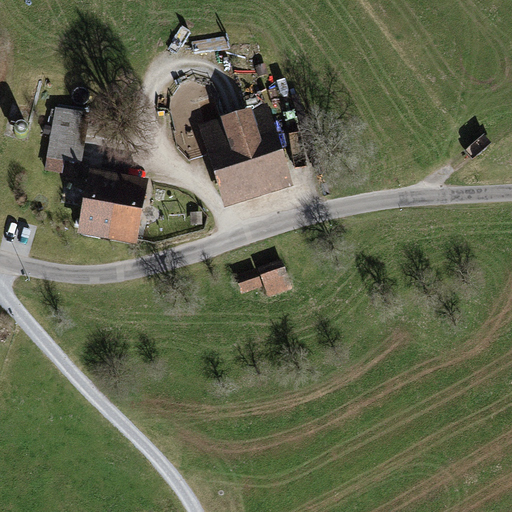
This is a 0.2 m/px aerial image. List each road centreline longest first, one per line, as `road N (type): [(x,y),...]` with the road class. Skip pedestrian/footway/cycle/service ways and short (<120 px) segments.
road 1 (unclassified): [(511,194),(339,210),(119,276),(64,279),(0,266)]
road 2 (track): [(186,511),(157,467),(0,297)]
